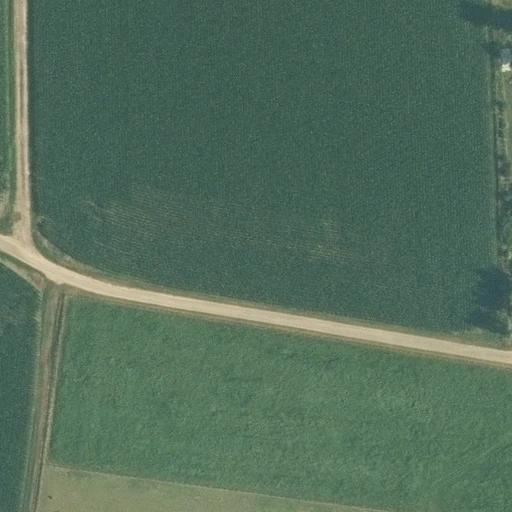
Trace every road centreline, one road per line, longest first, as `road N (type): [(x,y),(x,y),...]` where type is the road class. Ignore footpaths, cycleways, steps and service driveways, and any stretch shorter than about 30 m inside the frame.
road 1 (unclassified): [(511,356),(121,292),(56,273),(23,253)]
road 2 (track): [(23,253),(21,0)]
road 3 (track): [(56,273),(27,511)]
